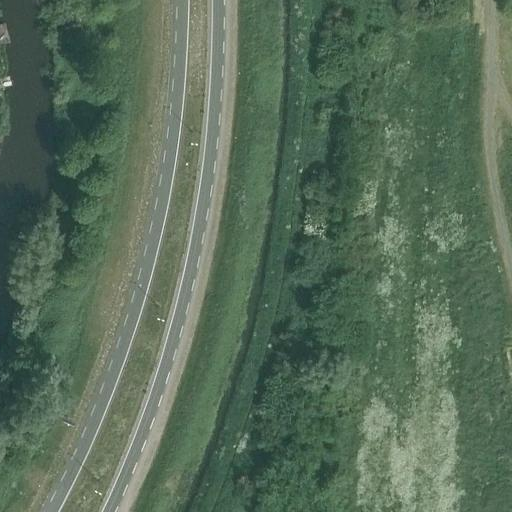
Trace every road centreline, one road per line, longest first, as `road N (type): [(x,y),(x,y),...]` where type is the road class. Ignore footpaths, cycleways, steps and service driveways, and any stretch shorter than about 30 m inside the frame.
road 1 (primary): [(182,0),(173,135),(152,238),(99,406),(51,511)]
road 2 (primary): [(110,511),(176,331),(194,249),(210,139),(216,0)]
